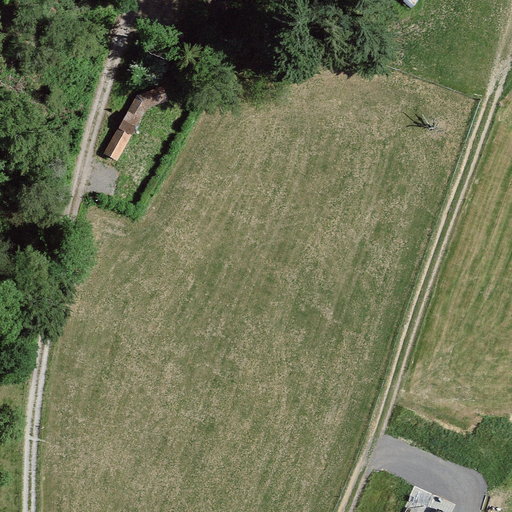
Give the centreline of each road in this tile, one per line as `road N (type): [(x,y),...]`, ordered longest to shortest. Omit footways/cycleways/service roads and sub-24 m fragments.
road 1 (track): [(28,511),(37,375),(128,0)]
road 2 (track): [(344,511),(492,95)]
